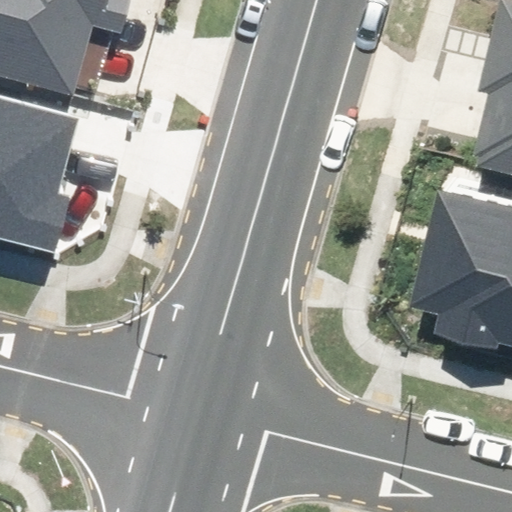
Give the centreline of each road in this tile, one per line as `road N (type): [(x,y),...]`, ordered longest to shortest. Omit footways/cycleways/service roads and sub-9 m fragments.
road 1 (residential): [(196,415),(317,0)]
road 2 (residential): [(196,415),(511,492)]
road 3 (residential): [(0,365),(196,415)]
